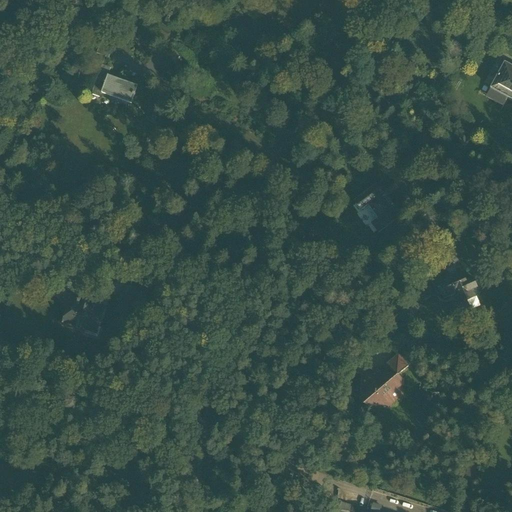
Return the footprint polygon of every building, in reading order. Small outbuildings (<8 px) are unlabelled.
[(172,30),(163,25),(158,34),(167,39),(172,30)] [(115,41),(102,37),(96,54),(109,58),(115,41)] [(511,66),(504,62),(490,88),(511,100),(511,66)] [(111,69),(102,65),(91,95),(100,98),(102,93),(109,96),(110,93),(130,101),(132,95),(134,96),(135,93),(133,92),(135,88),(108,77),(111,69)] [(401,216),(376,184),(354,201),(361,210),(364,208),(374,222),(372,224),(379,233),(401,216)] [(431,266),(425,262),(418,274),(424,277),(431,266)] [(462,272),(436,284),(438,288),(437,289),(438,290),(439,289),(443,298),(444,298),(443,296),(444,297),(446,297),(447,296),(448,295),(448,294),(449,296),(456,293),(454,290),(467,284),(462,272)] [(148,292),(135,288),(131,300),(144,304),(148,292)] [(82,301),(72,298),(69,309),(68,309),(62,325),(74,329),(74,328),(86,332),(85,334),(98,338),(100,328),(99,328),(105,308),(99,306),(99,307),(91,304),(89,301),(85,299),(82,301)] [(397,376),(362,374),(361,399),(365,404),(372,404),(377,400),(395,402),(400,397),(400,391),(396,386),(397,376)] [(366,511),(367,509),(337,500),(334,508),(343,511),(342,511),(366,511)]
